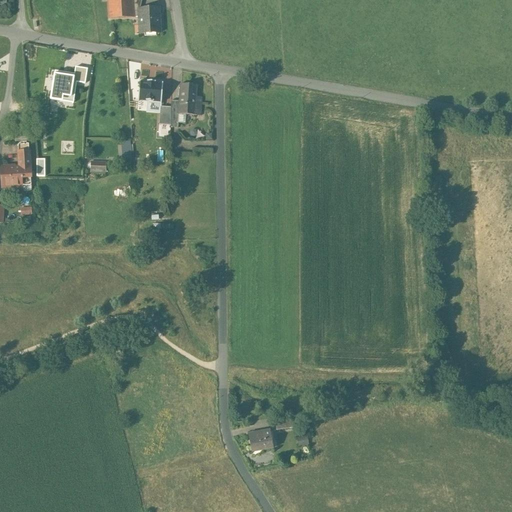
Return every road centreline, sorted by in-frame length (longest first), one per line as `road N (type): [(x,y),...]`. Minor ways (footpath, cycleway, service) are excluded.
road 1 (residential): [(222,71),(224,429),(269,511)]
road 2 (residential): [(222,71),(511,116)]
road 3 (residential): [(25,37),(184,65)]
